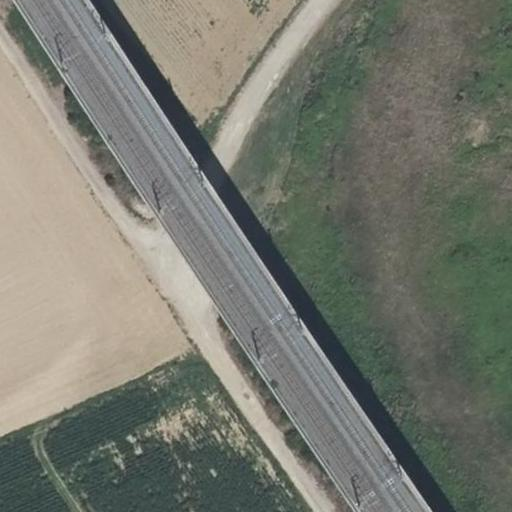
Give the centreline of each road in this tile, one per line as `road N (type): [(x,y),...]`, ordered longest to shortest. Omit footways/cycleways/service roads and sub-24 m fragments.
road 1 (unclassified): [(0,29),(324,511)]
road 2 (track): [(323,0),(247,104),(163,271)]
